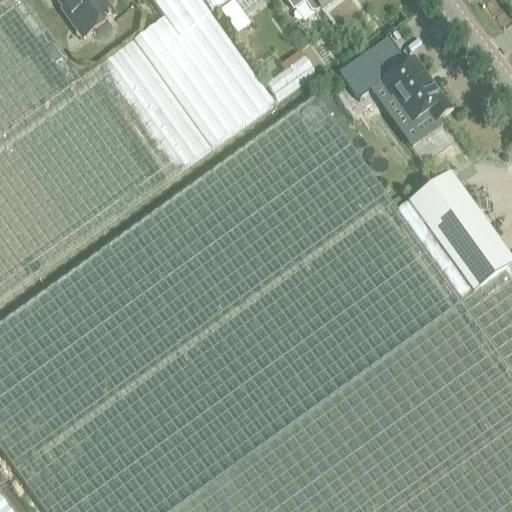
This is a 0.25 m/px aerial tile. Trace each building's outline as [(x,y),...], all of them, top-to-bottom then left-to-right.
[(81,83),(20,0),(10,0),(0,7),(0,302),(55,263),(272,109),(194,0),(157,0),(151,4),(164,24),(81,83)] [(85,41),(113,21),(99,1),(96,3),(94,0),(53,0),(63,14),(65,12),(85,41)] [(211,0),(204,6),(212,17),(234,0),(211,0)] [(264,0),(239,0),(220,14),(232,31),(236,36),(237,38),(239,37),(247,31),(250,29),(242,17),(265,0),(264,0)] [(273,0),(276,4),(281,0),(283,0),(293,13),(304,4),(311,14),(316,14),(319,11),(321,14),(338,0),(273,0)] [(355,81),(346,87),(357,102),(380,86),(407,66),(388,41),(347,70),(355,81)] [(305,62),(266,89),(277,106),(316,78),(305,62)] [(413,62),(412,63),(407,66),(380,86),(389,99),(391,98),(411,126),(427,115),(434,124),(451,112),(444,101),(442,102),(432,87),(430,88),(413,64),(414,63),(413,62)] [(511,511),(511,269),(462,306),(396,215),(314,101),(0,328),(0,451),(43,511),(511,511)] [(511,262),(449,176),(396,215),(462,306),(511,269),(511,262)]
